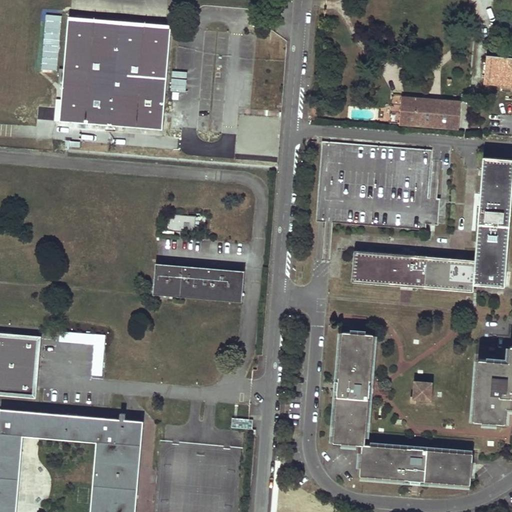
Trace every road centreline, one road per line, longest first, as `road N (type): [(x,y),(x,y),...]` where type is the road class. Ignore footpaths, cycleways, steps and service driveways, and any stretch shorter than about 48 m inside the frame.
road 1 (residential): [(511,481),(444,505),(359,498),(324,481),(308,444),(316,296),(277,293)]
road 2 (residential): [(289,128),(511,146)]
road 3 (residential): [(262,511),(277,293)]
road 4 (residential): [(277,293),(289,128)]
road 5 (residential): [(289,128),(300,0)]
